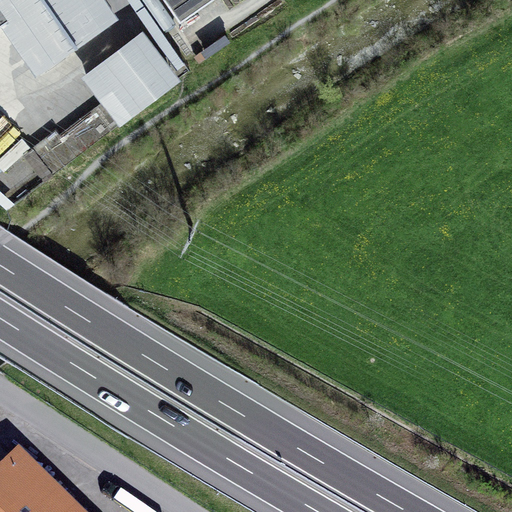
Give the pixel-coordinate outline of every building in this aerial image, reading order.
[(0,0),(0,54),(26,73),(107,18),(94,0),(0,0)] [(167,0),(181,20),(209,0),(167,0)] [(135,30),(75,77),(116,128),(176,81),(135,30)] [(54,130),(20,155),(40,183),(110,132),(95,112),(64,135),(54,130)] [(79,511),(19,450),(0,468),(0,511),(79,511)]
